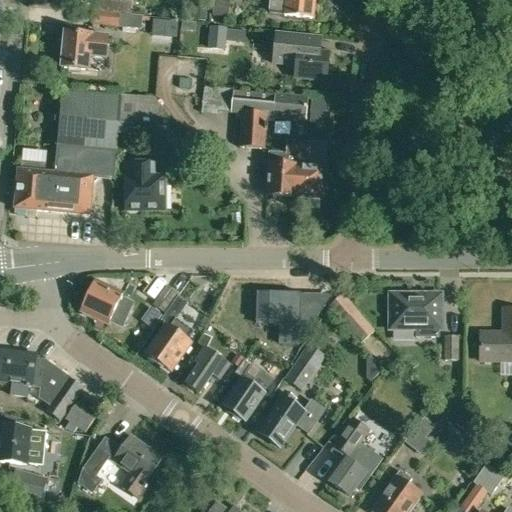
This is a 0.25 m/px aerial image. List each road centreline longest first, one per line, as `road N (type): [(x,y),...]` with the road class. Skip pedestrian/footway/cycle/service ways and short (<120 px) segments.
road 1 (unclassified): [(313,511),(52,318)]
road 2 (unclassified): [(351,259),(51,261)]
road 3 (residential): [(351,259),(377,0)]
road 4 (unclassified): [(511,260),(351,259)]
